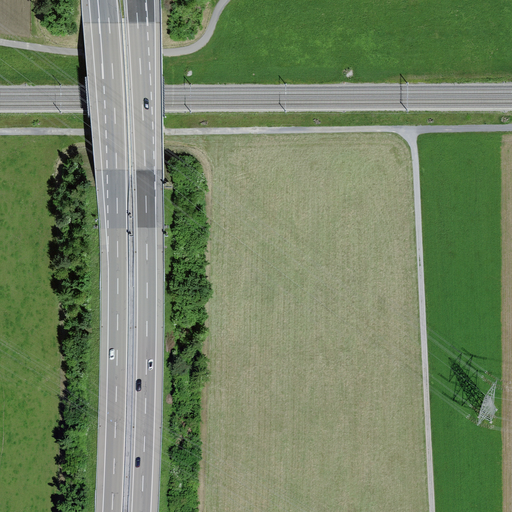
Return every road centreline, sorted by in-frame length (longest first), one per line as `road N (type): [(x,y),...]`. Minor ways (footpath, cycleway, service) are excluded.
road 1 (motorway): [(141,511),(147,228),(135,0)]
road 2 (motorway): [(107,0),(118,230),(111,511)]
road 3 (track): [(511,126),(0,134)]
road 4 (track): [(433,511),(413,131)]
road 5 (track): [(225,0),(199,44),(171,52),(0,42)]
